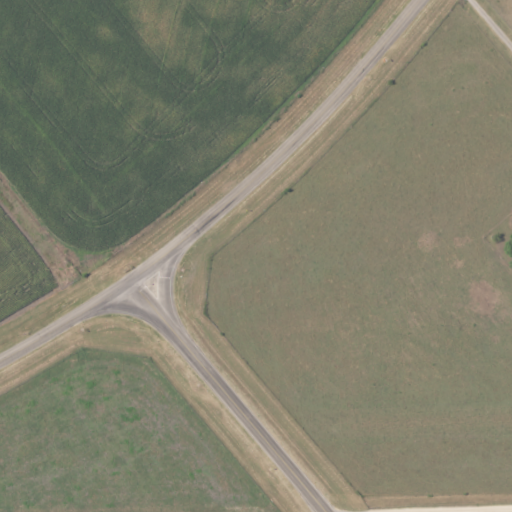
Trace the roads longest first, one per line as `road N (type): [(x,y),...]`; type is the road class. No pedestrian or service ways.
road 1 (tertiary): [(0,359),(196,231),(292,146),(422,0)]
road 2 (tertiary): [(321,511),(128,281)]
